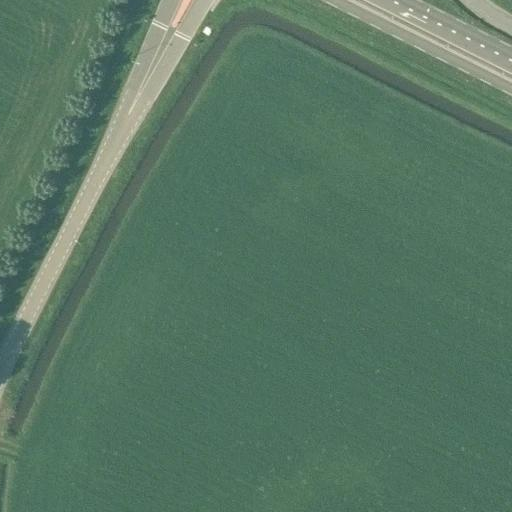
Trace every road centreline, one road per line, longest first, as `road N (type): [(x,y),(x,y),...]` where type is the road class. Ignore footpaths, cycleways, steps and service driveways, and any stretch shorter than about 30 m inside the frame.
road 1 (unclassified): [(0,373),(127,115)]
road 2 (primary): [(332,0),(511,90)]
road 3 (unclassified): [(127,115),(150,91),(202,0)]
road 4 (unclassified): [(171,0),(127,115)]
road 5 (primary): [(511,54),(403,0)]
